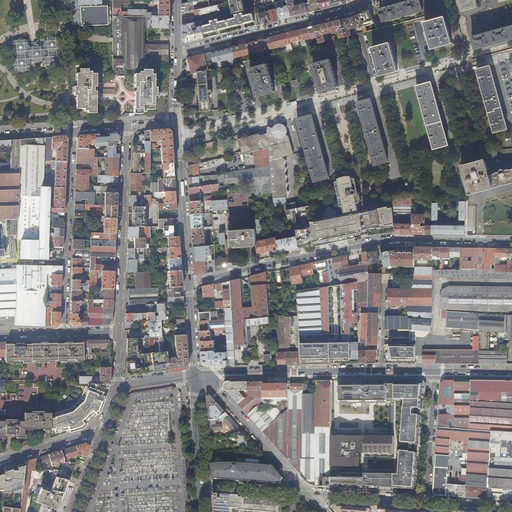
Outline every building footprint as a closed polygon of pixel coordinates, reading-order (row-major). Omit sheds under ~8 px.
[(71,0),(73,26),(80,25),(80,24),(81,24),(81,28),(109,26),(108,6),(102,7),(101,0),(71,0)] [(154,0),(154,5),(158,5),(158,13),(156,13),(155,12),(152,12),(151,13),(147,13),(147,11),(127,10),(127,12),(121,12),(121,5),(131,5),(131,2),(130,2),(129,0),(113,0),(114,1),(113,1),(113,16),(130,17),(144,17),(150,17),(169,17),(169,0),(154,0)] [(183,4),(183,13),(195,10),(195,5),(196,4),(197,3),(198,2),(198,3),(201,2),(201,0),(189,3),(183,4)] [(203,8),(210,7),(208,0),(202,0),(201,0),(201,2),(203,8)] [(230,0),(231,2),(232,8),(233,13),(244,10),(241,0),(230,0)] [(279,16),(279,19),(292,16),(289,6),(284,7),(283,4),(288,3),(287,0),(275,3),(277,9),(279,16)] [(292,16),(308,12),(306,3),(297,5),(294,5),(294,3),(293,0),(287,0),(288,3),(289,6),(292,16)] [(308,12),(323,9),(320,0),(304,0),(306,3),(308,12)] [(320,0),(323,9),(333,6),(331,0),(320,0)] [(427,16),(426,10),(423,11),(419,0),(413,0),(380,9),(381,13),(380,14),(381,16),(382,16),(385,27),(407,22),(427,16)] [(459,0),(460,5),(461,4),(463,12),(478,8),(477,2),(478,1),(477,0),(459,0)] [(183,13),(183,25),(193,23),(193,16),(200,14),(201,15),(220,10),(219,4),(210,7),(203,8),(195,10),(183,13)] [(256,9),(259,25),(269,22),(266,11),(258,13),(257,9),(256,9)] [(266,11),(269,22),(279,19),(279,16),(277,9),(266,11)] [(202,26),(204,33),(232,26),(255,21),(253,13),(244,16),(243,13),(243,12),(235,14),(236,18),(219,22),(218,19),(211,21),(211,24),(202,26)] [(365,25),(360,14),(352,17),(341,20),(346,37),(351,35),(350,29),(354,28),(356,27),(360,26),(361,28),(362,27),(364,32),(368,31),(365,25)] [(113,70),(144,70),(144,64),(144,55),(144,45),(144,29),(144,17),(130,17),(113,16),(113,38),(113,70)] [(150,29),(169,29),(169,17),(150,17),(150,21),(146,21),(146,29),(150,29)] [(452,43),(445,17),(425,23),(427,31),(429,38),(432,49),(452,43)] [(346,37),(341,20),(316,26),(320,43),(326,42),(324,34),(338,31),(340,38),(346,37)] [(377,29),(373,20),(369,22),(370,23),(365,25),(368,31),(377,29)] [(193,23),(183,25),(183,41),(186,43),(205,38),(204,33),(202,26),(198,27),(199,29),(194,30),(193,27),(196,27),(196,26),(195,22),(193,23)] [(511,25),(506,27),(472,37),(476,49),(482,47),(502,42),(511,39),(511,25)] [(320,43),(316,26),(309,28),(312,38),(312,39),(316,38),(317,44),(320,43)] [(312,38),(309,28),(301,29),(298,30),(302,46),(307,45),(306,39),(312,38)] [(302,46),(298,30),(289,33),(293,50),(297,49),(303,48),(302,46)] [(288,51),(293,50),(289,33),(268,38),(253,42),(255,52),(273,48),(273,49),(285,46),(285,45),(286,44),(288,51)] [(17,71),(21,71),(26,70),(29,70),(30,69),(30,62),(31,62),(32,61),(35,61),(36,62),(40,62),(41,60),(42,60),(44,60),(45,61),(46,61),(47,68),(48,69),(53,68),(60,68),(61,67),(61,56),(59,55),(59,53),(60,52),(60,39),(58,38),(46,39),(45,40),(46,48),(44,48),(43,47),(40,48),(39,46),(38,45),(37,43),(35,44),(34,44),(34,48),(31,48),(30,49),(29,49),(28,41),(27,40),(15,41),(14,42),(14,45),(15,55),(16,56),(16,57),(15,58),(16,70),(17,71)] [(245,55),(255,52),(253,42),(243,44),(245,55)] [(380,75),(398,71),(390,43),(373,47),(379,72),(380,75)] [(243,44),(233,47),(235,57),(245,55),(243,44)] [(144,55),(169,55),(169,45),(144,45),(144,55)] [(216,68),(231,64),(237,63),(235,57),(233,47),(212,52),(188,58),(192,74),(198,72),(208,71),(208,70),(216,68)] [(144,64),(169,64),(169,55),(144,55),(144,64)] [(333,88),(338,87),(335,75),(334,71),(330,59),(313,64),(321,92),(333,88)] [(270,72),(267,63),(259,66),(250,68),(258,96),(275,91),(270,72)] [(492,72),(490,65),(484,67),(477,69),(482,89),(488,110),(494,132),(507,128),(506,122),(505,119),(499,99),(498,96),(493,76),(492,72)] [(75,96),(75,109),(83,109),(83,111),(87,111),(87,114),(95,114),(96,92),(94,92),(94,88),(96,88),(96,75),(93,74),(93,72),(89,72),(89,71),(80,71),(80,74),(76,74),(75,87),(73,87),(74,96),(75,96)] [(134,111),(134,113),(134,114),(142,114),(142,112),(146,112),(146,110),(155,110),(155,97),(156,97),(157,88),(155,88),(155,76),(152,76),(152,71),(143,71),(143,73),(139,73),(139,75),(136,75),(135,88),(137,88),(137,93),(135,92),(135,109),(134,111)] [(198,72),(201,111),(210,111),(209,95),(212,95),(213,94),(213,91),(211,90),(209,90),(208,71),(198,72)] [(435,92),(432,82),(417,86),(424,114),(434,149),(449,144),(446,135),(445,131),(441,115),(440,112),(435,95),(435,92)] [(373,105),(371,98),(358,102),(364,124),(366,124),(370,123),(378,123),(374,108),(373,105)] [(315,125),(312,114),(305,116),(297,119),(303,140),(318,137),(316,128),(315,125)] [(366,124),(364,124),(367,138),(372,138),(370,123),(366,124)] [(379,128),(378,123),(370,123),(372,138),(367,138),(375,165),(388,161),(387,155),(386,152),(380,132),(379,128)] [(289,144),(291,143),(289,136),(286,135),(287,132),(287,129),(286,127),(284,125),(281,124),(279,124),(277,125),(275,126),(274,127),(273,129),(269,127),(268,129),(268,133),(260,135),(259,134),(239,139),(242,154),(255,151),(269,148),(289,144)] [(168,129),(150,130),(150,142),(153,142),(160,142),(161,149),(172,148),(172,143),(171,132),(168,129)] [(150,142),(150,130),(144,131),(144,134),(139,135),(140,139),(144,138),(145,141),(143,141),(143,144),(145,144),(145,150),(141,150),(141,146),(134,146),(133,172),(140,172),(141,157),(140,157),(140,153),(145,154),(145,172),(143,172),(143,173),(146,173),(151,173),(151,165),(151,163),(150,150),(150,144),(150,142)] [(77,138),(77,149),(88,149),(88,144),(91,145),(92,146),(95,146),(95,140),(95,135),(80,136),(77,138)] [(65,137),(64,137),(53,137),(52,138),(51,161),(54,161),(55,150),(57,150),(56,151),(55,161),(66,162),(67,139),(65,137)] [(318,137),(303,140),(310,165),(325,163),(321,148),(320,144),(318,137)] [(51,161),(52,138),(38,139),(38,147),(44,147),(44,161),(51,161)] [(38,147),(38,139),(11,140),(11,145),(11,153),(11,158),(11,160),(10,164),(10,171),(0,171),(0,220),(8,220),(8,235),(17,235),(19,196),(40,196),(40,187),(44,187),(44,185),(44,161),(44,147),(38,147)] [(11,145),(11,140),(0,141),(0,152),(11,153),(11,145)] [(95,146),(95,150),(94,158),(98,158),(105,158),(118,158),(119,141),(114,141),(95,140),(95,146)] [(214,147),(215,154),(221,153),(219,140),(202,144),(203,149),(214,147)] [(291,151),(289,144),(269,148),(271,166),(273,193),(273,198),(286,197),(288,197),(290,191),(287,189),(287,182),(289,176),(286,174),(285,166),(287,161),(285,159),(283,158),(294,154),(293,150),(291,151)] [(173,163),(172,148),(161,149),(162,164),(163,164),(173,163)] [(255,151),(257,168),(271,166),(269,148),(255,151)] [(76,170),(76,175),(88,175),(97,176),(98,161),(98,158),(94,158),(95,150),(88,149),(77,149),(76,164),(91,164),(90,171),(76,170)] [(118,177),(119,158),(118,158),(105,158),(105,161),(100,161),(99,176),(114,176),(118,177)] [(218,164),(217,159),(201,162),(202,168),(218,164)] [(511,169),(504,171),(503,170),(502,169),(501,169),(500,170),(500,172),(489,175),(484,160),(464,166),(471,193),(511,181),(511,169)] [(65,188),(66,162),(55,161),(54,161),(51,161),(44,161),(44,165),(46,165),(46,163),(51,163),(51,166),(55,166),(55,188),(65,188)] [(10,164),(0,163),(0,171),(10,171),(10,164)] [(175,179),(173,163),(163,164),(164,179),(175,179)] [(194,164),(188,166),(190,188),(200,187),(203,186),(220,184),(223,183),(224,183),(227,183),(251,185),(262,185),(263,194),(273,193),(271,166),(257,168),(225,173),(225,175),(200,176),(199,163),(198,164),(194,164)] [(325,163),(310,165),(315,181),(329,177),(327,168),(326,164),(325,163)] [(142,173),(130,174),(130,184),(141,185),(142,185),(142,179),(145,180),(145,176),(142,176),(142,173)] [(76,175),(75,192),(88,192),(88,175),(76,175)] [(339,180),(338,180),(339,183),(340,197),(341,203),(357,202),(355,193),(357,193),(355,185),(356,185),(355,177),(352,178),(351,175),(347,175),(344,176),(341,177),(339,178),(339,180)] [(164,179),(158,180),(158,183),(158,192),(176,192),(175,179),(164,179)] [(165,203),(176,203),(176,192),(158,192),(158,183),(151,183),(151,185),(151,189),(151,193),(155,192),(155,198),(165,197),(165,203)] [(141,185),(130,184),(130,192),(141,193),(141,185)] [(262,185),(251,185),(252,195),(263,194),(262,185)] [(48,260),(48,256),(48,247),(48,244),(48,236),(49,222),(49,218),(49,214),(49,212),(49,207),(50,188),(44,187),(40,187),(40,196),(19,196),(17,235),(17,239),(21,240),(20,259),(28,259),(28,258),(32,259),(33,259),(37,259),(48,260)] [(200,187),(190,188),(191,194),(191,201),(203,201),(207,200),(209,200),(209,197),(209,196),(201,197),(201,196),(202,196),(202,194),(201,195),(200,187)] [(64,213),(65,188),(55,188),(54,188),(54,198),(52,198),(52,200),(54,200),(53,207),(49,207),(49,212),(57,213),(60,213),(64,213)] [(75,192),(75,205),(100,205),(117,206),(118,193),(105,193),(105,202),(94,202),(94,193),(93,192),(88,192),(75,192)] [(141,196),(130,196),(129,206),(132,206),(137,206),(137,204),(139,204),(139,200),(144,200),(144,196),(141,196)] [(286,197),(273,198),(274,206),(285,204),(286,204),(286,197)] [(393,199),(393,207),(395,223),(395,224),(396,234),(400,234),(412,234),(412,223),(399,223),(399,221),(402,221),(402,214),(408,214),(408,212),(412,212),(412,197),(393,199)] [(212,200),(212,206),(212,210),(229,209),(228,200),(212,200)] [(203,201),(191,201),(192,214),(203,213),(203,206),(204,206),(204,203),(203,203),(203,201)] [(285,204),(288,220),(294,219),(293,213),(299,212),(301,211),(302,213),(301,213),(304,228),(296,230),(298,236),(299,245),(303,244),(303,241),(306,240),(307,242),(305,242),(306,247),(313,245),(311,222),(310,206),(297,208),(295,202),(290,203),(286,204),(285,204)] [(359,212),(357,202),(341,203),(342,206),(343,206),(345,211),(347,211),(347,214),(343,215),(342,214),(341,214),(341,215),(328,218),(328,216),(323,217),(323,219),(311,222),(313,245),(313,247),(321,245),(319,238),(327,237),(328,242),(341,240),(341,241),(355,239),(355,234),(361,232),(361,230),(363,229),(363,225),(366,224),(367,229),(376,227),(377,228),(381,228),(382,226),(395,224),(395,223),(393,207),(382,209),(382,207),(368,210),(368,212),(364,213),(364,218),(362,218),(362,215),(361,216),(360,212),(359,212)] [(74,213),(73,240),(85,240),(91,241),(91,233),(99,233),(100,218),(100,216),(100,208),(100,205),(75,205),(75,210),(86,210),(86,214),(74,213)] [(100,216),(100,218),(104,218),(117,219),(117,206),(100,205),(100,208),(105,208),(105,216),(100,216)] [(137,206),(132,206),(132,227),(138,227),(145,227),(146,227),(147,207),(146,207),(146,206),(144,206),(144,207),(137,206)] [(203,213),(192,214),(193,228),(205,227),(204,217),(205,217),(205,213),(203,213)] [(412,234),(425,234),(425,226),(421,226),(421,222),(424,223),(424,224),(425,224),(425,221),(426,214),(412,214),(412,223),(412,234)] [(117,219),(104,218),(104,233),(116,234),(117,219)] [(54,237),(63,237),(64,222),(49,222),(48,236),(51,237),(52,231),(54,231),(54,237)] [(432,235),(465,235),(465,224),(433,224),(433,226),(432,235)] [(162,237),(166,237),(174,237),(173,226),(158,226),(158,229),(163,228),(163,236),(162,237)] [(205,227),(193,228),(194,246),(206,246),(206,242),(207,242),(207,240),(206,240),(205,233),(207,233),(206,232),(205,232),(205,229),(214,229),(213,226),(205,227)] [(132,227),(129,227),(128,236),(128,238),(134,238),(138,238),(138,227),(132,227)] [(216,268),(216,271),(220,270),(226,269),(233,268),(233,266),(232,261),(231,248),(231,243),(231,239),(226,240),(225,229),(225,228),(223,228),(223,229),(222,229),(222,233),(220,233),(221,244),(226,244),(227,257),(219,257),(219,260),(215,260),(216,268)] [(230,231),(231,239),(231,243),(231,248),(257,245),(256,230),(256,229),(230,231)] [(262,229),(256,230),(257,245),(258,253),(277,249),(277,240),(277,238),(261,241),(261,240),(262,229)] [(91,241),(90,250),(90,257),(95,257),(111,258),(115,258),(116,234),(104,233),(100,233),(99,233),(91,233),(91,241)] [(54,247),(63,247),(63,237),(54,237),(51,237),(48,236),(48,244),(54,245),(54,247)] [(298,236),(277,240),(277,249),(278,252),(300,247),(299,245),(298,236)] [(168,248),(180,247),(179,237),(174,237),(166,237),(166,239),(168,239),(168,248)] [(138,238),(134,238),(134,248),(144,248),(148,248),(148,238),(145,238),(141,238),(140,238),(138,238)] [(73,240),(73,249),(84,250),(85,240),(73,240)] [(168,258),(181,258),(180,256),(180,247),(168,248),(158,248),(159,250),(163,250),(163,253),(168,253),(168,257),(166,257),(166,258),(168,258)] [(433,247),(415,247),(415,250),(415,255),(415,259),(433,260),(433,255),(433,247)] [(450,247),(440,247),(440,255),(440,257),(442,257),(447,257),(447,263),(450,263),(450,256),(450,247)] [(460,247),(450,247),(450,256),(460,256),(460,247)] [(134,248),(128,249),(127,260),(135,259),(134,253),(144,253),(144,256),(139,256),(139,257),(137,257),(137,259),(145,259),(144,254),(144,248),(134,248)] [(483,248),(475,248),(475,269),(485,270),(485,248),(483,248)] [(495,248),(485,248),(485,270),(488,270),(488,271),(495,272),(495,248)] [(508,264),(508,248),(495,248),(495,272),(499,272),(499,264),(508,264)] [(75,259),(81,259),(86,259),(90,259),(90,257),(90,250),(84,250),(73,249),(75,250),(75,259)] [(392,265),(390,250),(381,253),(384,266),(392,265)] [(393,250),(390,250),(392,265),(392,267),(414,267),(415,259),(415,255),(415,250),(393,250)] [(359,263),(360,265),(368,264),(367,253),(367,252),(367,251),(362,252),(363,262),(359,263)] [(367,253),(368,264),(368,265),(380,262),(377,251),(367,253)] [(347,255),(341,257),(343,268),(340,269),(342,284),(358,281),(369,281),(369,274),(368,265),(368,264),(360,265),(349,267),(347,255)] [(90,268),(90,270),(97,271),(102,271),(115,271),(115,266),(95,265),(95,257),(90,257),(90,259),(90,262),(90,268)] [(328,259),(316,262),(318,272),(328,269),(328,271),(331,286),(341,284),(342,284),(340,269),(343,268),(341,257),(328,259)] [(169,271),(181,271),(181,258),(168,258),(169,265),(167,265),(167,266),(169,266),(169,271)] [(73,259),(72,267),(81,268),(81,259),(75,259),(73,259)] [(135,259),(127,260),(127,272),(136,272),(137,272),(138,261),(140,261),(140,262),(145,262),(145,259),(137,259),(135,259)] [(207,261),(195,261),(196,274),(199,275),(216,272),(216,271),(216,268),(211,269),(207,269),(207,266),(209,266),(209,265),(207,265),(207,261)] [(299,267),(290,269),(293,284),(303,282),(301,276),(314,274),(313,269),(315,269),(314,263),(299,266),(299,267)] [(0,317),(15,317),(15,325),(17,325),(17,324),(21,324),(21,325),(28,326),(28,324),(32,325),(32,326),(39,326),(39,325),(44,325),(44,326),(46,326),(46,312),(46,310),(46,304),(46,302),(47,274),(51,274),(62,275),(62,266),(47,266),(42,266),(42,267),(39,267),(39,266),(32,266),(32,267),(28,267),(28,266),(22,265),(21,266),(17,266),(16,269),(0,269),(0,317)] [(432,274),(432,278),(485,279),(511,279),(511,272),(507,272),(499,272),(495,272),(488,271),(488,270),(485,270),(475,269),(470,269),(452,270),(450,270),(442,270),(440,270),(432,270),(432,274)] [(114,289),(115,271),(102,271),(101,289),(114,289)] [(169,271),(169,287),(179,287),(183,287),(181,271),(169,271)] [(320,283),(321,287),(329,286),(331,286),(328,271),(322,272),(324,282),(320,283)] [(137,272),(136,272),(137,288),(150,288),(150,272),(137,272)] [(230,281),(232,308),(233,325),(234,345),(235,348),(244,348),(243,324),(247,324),(247,319),(269,317),(266,272),(251,276),(251,279),(253,307),(242,308),(241,280),(241,279),(230,281)] [(51,286),(61,286),(62,275),(51,274),(51,278),(50,278),(50,279),(51,279),(51,286)] [(369,274),(369,281),(368,307),(368,313),(378,313),(379,313),(379,306),(381,306),(382,274),(369,274)] [(251,279),(241,280),(242,308),(253,307),(251,279)] [(407,289),(432,290),(432,279),(408,279),(407,289)] [(89,291),(89,288),(89,281),(81,280),(72,280),(71,290),(81,290),(89,291)] [(224,301),(225,308),(232,308),(230,281),(223,283),(224,294),(224,299),(224,301)] [(358,281),(341,284),(342,342),(334,343),(335,360),(359,360),(359,350),(359,342),(351,342),(350,323),(358,323),(358,311),(353,311),(353,289),(358,289),(358,281)] [(369,281),(358,281),(358,289),(358,309),(362,309),(363,308),(366,308),(366,313),(362,313),(361,342),(366,343),(366,348),(364,348),(364,350),(359,350),(359,360),(359,363),(367,363),(367,350),(367,344),(368,313),(368,307),(369,281)] [(214,285),(203,287),(204,296),(215,295),(214,285)] [(321,287),(297,291),(299,334),(301,352),(301,364),(330,364),(330,335),(329,286),(321,287)] [(511,286),(449,286),(442,290),(441,308),(443,309),(447,311),(480,313),(499,314),(505,315),(511,315),(511,286)] [(158,299),(129,300),(128,305),(142,305),(149,304),(155,304),(165,304),(184,303),(183,296),(179,297),(179,287),(169,287),(166,287),(167,292),(168,292),(168,299),(158,300),(158,299)] [(96,299),(114,300),(114,289),(101,289),(100,288),(100,293),(103,293),(103,294),(104,294),(104,295),(100,295),(100,297),(96,297),(96,299)] [(408,305),(407,289),(388,289),(388,305),(408,305)] [(422,306),(432,306),(432,297),(432,290),(407,289),(408,305),(422,306)] [(71,290),(71,301),(81,302),(84,302),(84,299),(81,299),(81,298),(82,298),(82,294),(81,294),(81,290),(71,290)] [(280,291),(276,291),(278,324),(284,324),(284,317),(283,303),(282,291),(280,291)] [(51,302),(61,302),(61,294),(53,294),(53,297),(51,297),(51,298),(53,298),(53,300),(51,300),(51,302)] [(103,308),(113,308),(114,300),(96,299),(94,299),(93,303),(98,303),(99,302),(103,303),(103,305),(101,305),(101,308),(103,308)] [(71,301),(70,313),(77,314),(78,314),(78,311),(79,311),(79,308),(78,308),(78,306),(81,306),(81,303),(81,302),(71,301)] [(46,310),(46,312),(49,312),(52,312),(60,312),(61,302),(51,302),(46,302),(46,304),(49,304),(50,304),(50,307),(48,307),(48,308),(50,308),(50,310),(46,310)] [(87,325),(108,325),(113,320),(113,308),(103,308),(101,308),(101,305),(103,305),(103,303),(99,302),(98,303),(93,303),(88,303),(88,311),(87,325)] [(165,304),(155,304),(155,312),(159,312),(165,312),(165,304)] [(413,318),(422,319),(422,306),(408,305),(408,310),(408,316),(408,318),(413,318)] [(431,320),(432,310),(432,306),(422,306),(422,319),(431,320)] [(232,308),(225,308),(225,319),(226,326),(226,329),(226,337),(226,339),(227,343),(227,345),(234,345),(233,325),(232,308)] [(80,326),(87,325),(88,311),(83,311),(83,314),(80,313),(80,314),(80,320),(80,326)] [(480,313),(447,311),(447,317),(446,328),(474,330),(479,330),(480,313)] [(52,312),(51,326),(57,326),(60,323),(60,312),(52,312)] [(144,313),(125,313),(125,322),(134,322),(138,321),(138,320),(142,319),(142,318),(147,317),(148,321),(149,321),(155,320),(156,320),(155,316),(155,312),(150,313),(144,313)] [(156,320),(161,320),(166,320),(165,314),(169,314),(169,312),(165,312),(159,312),(159,316),(155,316),(156,320)] [(216,312),(199,313),(200,321),(208,320),(217,320),(216,312)] [(73,326),(80,326),(80,320),(79,320),(79,318),(78,317),(77,317),(77,314),(70,313),(70,323),(73,326)] [(367,344),(378,345),(378,313),(368,313),(367,344)] [(504,322),(505,315),(499,314),(480,313),(479,330),(479,331),(488,332),(498,332),(504,333),(504,322)] [(412,329),(413,318),(408,318),(408,316),(388,316),(386,318),(385,329),(412,329)] [(247,319),(247,324),(247,326),(270,323),(269,317),(247,319)] [(284,324),(286,349),(286,353),(287,365),(298,365),(301,364),(301,352),(299,334),(295,334),(296,348),(297,348),(298,349),(299,349),(299,351),(290,351),(288,317),(284,317),(284,324)] [(430,331),(431,320),(422,319),(413,318),(412,329),(412,330),(430,331)] [(225,319),(217,320),(208,320),(209,331),(223,330),(226,329),(226,326),(225,319)] [(147,328),(147,329),(155,329),(155,320),(149,321),(149,328),(147,328)] [(155,320),(155,329),(164,328),(164,327),(162,327),(161,320),(156,320),(155,320)] [(208,320),(200,321),(200,329),(200,331),(209,331),(208,320)] [(284,324),(278,324),(279,349),(286,349),(284,324)] [(164,328),(155,329),(156,337),(158,337),(162,336),(162,329),(164,329),(164,328)] [(155,329),(147,329),(147,330),(149,330),(149,337),(156,337),(155,329)] [(209,331),(200,331),(201,341),(215,340),(226,339),(226,337),(219,337),(219,334),(223,333),(223,330),(209,331)] [(479,364),(507,364),(507,351),(488,351),(488,332),(479,331),(479,337),(479,350),(479,364)] [(176,351),(187,351),(186,335),(175,336),(175,343),(175,344),(174,344),(174,346),(176,346),(176,351)] [(136,337),(127,338),(126,355),(150,353),(159,353),(159,352),(156,352),(137,353),(136,337)] [(107,348),(106,340),(83,340),(83,343),(84,360),(91,360),(91,359),(92,359),(94,358),(94,357),(94,355),(94,353),(92,353),(91,353),(91,348),(107,348)] [(215,340),(201,341),(201,343),(202,351),(215,350),(216,350),(215,340)] [(84,361),(84,360),(83,343),(76,343),(58,344),(57,343),(52,343),(31,343),(31,344),(13,344),(6,344),(5,357),(5,360),(5,361),(14,361),(31,360),(31,361),(32,361),(53,360),(57,360),(57,361),(75,360),(75,361),(84,361)] [(383,345),(384,363),(416,362),(415,344),(383,345)] [(235,366),(234,345),(227,345),(227,346),(227,348),(227,352),(228,366),(235,366)] [(479,364),(479,350),(424,349),(422,352),(422,363),(479,364)] [(215,350),(202,351),(203,364),(206,366),(228,366),(227,352),(218,352),(217,353),(215,350)] [(367,363),(376,363),(376,350),(367,350),(367,363)] [(168,358),(170,370),(186,367),(188,364),(187,351),(176,351),(177,357),(168,358)] [(150,353),(153,372),(170,370),(168,358),(167,355),(167,352),(164,352),(159,353),(150,353)] [(150,353),(126,355),(126,372),(129,375),(153,372),(150,353)] [(287,365),(286,353),(278,354),(279,365),(287,365)] [(248,358),(249,366),(259,365),(258,360),(251,360),(251,358),(255,358),(254,355),(248,355),(248,358)] [(265,364),(273,363),(272,355),(264,355),(265,364)] [(87,383),(110,383),(111,367),(100,368),(100,376),(80,376),(80,384),(86,383),(86,381),(87,381),(87,383)] [(316,428),(331,428),(332,395),(332,381),(316,381),(316,391),(316,395),(316,422),(316,426),(316,428)] [(394,381),(339,381),(339,404),(387,404),(387,402),(394,402),(394,400),(394,381)] [(404,381),(394,381),(394,400),(404,400),(404,381)] [(424,381),(404,381),(404,400),(403,402),(404,402),(403,408),(412,408),(421,409),(422,400),(425,401),(426,384),(424,381)] [(470,390),(470,381),(444,381),(442,384),(440,405),(454,405),(454,416),(439,415),(438,428),(470,430),(470,415),(470,402),(470,401),(470,400),(470,390)] [(511,393),(511,381),(487,382),(470,381),(470,390),(511,393)] [(228,392),(238,404),(248,396),(248,393),(246,393),(246,395),(244,397),(240,393),(241,391),(246,391),(248,391),(248,382),(227,383),(225,389),(228,392)] [(264,382),(248,382),(248,391),(258,391),(262,391),(264,391),(264,385),(264,382)] [(110,383),(87,383),(82,399),(71,409),(55,413),(55,414),(51,414),(51,429),(63,429),(63,430),(68,429),(69,429),(70,432),(83,428),(86,425),(83,423),(94,412),(97,415),(100,412),(106,397),(102,395),(103,393),(105,388),(108,389),(109,386),(110,383)] [(274,422),(263,432),(271,441),(289,462),(294,468),(300,475),(302,477),(302,466),(303,434),(302,434),(302,414),(303,395),(303,391),(303,384),(288,385),(288,399),(288,404),(288,410),(283,415),(274,422)] [(264,399),(260,403),(263,406),(265,404),(265,400),(288,399),(288,385),(264,385),(264,391),(264,399)] [(511,403),(511,393),(470,390),(470,400),(511,403)] [(248,393),(248,396),(251,396),(264,399),(264,391),(262,391),(258,391),(248,391),(248,393)] [(220,418),(226,413),(211,395),(207,396),(208,410),(208,420),(214,420),(216,420),(216,419),(216,418),(216,416),(218,416),(220,419),(220,418)] [(302,434),(303,434),(316,434),(316,428),(316,426),(316,422),(316,395),(307,395),(303,395),(302,414),(302,434)] [(248,396),(238,404),(240,406),(247,414),(260,403),(264,399),(251,396),(248,396)] [(511,418),(511,403),(470,400),(470,401),(506,403),(506,404),(470,402),(470,415),(511,418)] [(260,403),(247,414),(255,423),(263,432),(274,422),(263,409),(264,408),(263,406),(260,403)] [(277,408),(283,415),(288,410),(288,404),(277,404),(277,408)] [(454,405),(440,405),(439,415),(454,416),(454,405)] [(263,409),(274,422),(283,415),(277,408),(264,408),(263,409)] [(412,408),(403,408),(401,443),(409,443),(409,445),(418,445),(420,416),(412,415),(412,408)] [(0,437),(24,438),(24,429),(51,429),(51,414),(51,413),(25,413),(25,422),(0,421),(0,437)] [(230,417),(226,413),(220,418),(222,420),(225,421),(230,417)] [(491,432),(511,433),(511,426),(511,418),(470,415),(470,430),(491,432)] [(238,426),(230,417),(225,421),(233,431),(238,426)] [(302,466),(302,477),(306,482),(308,483),(311,485),(315,486),(317,487),(330,488),(331,478),(331,467),(331,436),(331,428),(316,428),(316,434),(303,434),(302,466)] [(435,495),(486,499),(489,469),(489,464),(490,457),(491,432),(470,430),(438,428),(433,492),(435,495)] [(511,458),(511,432),(511,433),(491,432),(490,457),(493,457),(510,458),(511,458)] [(394,437),(331,436),(331,467),(360,467),(360,453),(394,454),(394,437)] [(78,456),(78,455),(86,457),(89,449),(85,444),(62,451),(64,460),(69,458),(70,459),(71,459),(71,458),(78,456)] [(64,460),(62,451),(49,455),(51,463),(52,467),(55,466),(56,464),(56,463),(60,461),(61,463),(62,463),(65,462),(65,460),(64,460)] [(331,478),(330,488),(393,492),(393,486),(398,487),(409,488),(409,490),(414,490),(417,454),(409,453),(409,452),(400,452),(399,475),(371,475),(371,472),(366,472),(366,475),(364,475),(364,479),(331,478)] [(51,463),(49,455),(40,457),(42,465),(51,463)] [(32,470),(34,459),(27,461),(20,511),(25,511),(28,492),(28,485),(29,477),(30,472),(32,472),(32,470)] [(76,460),(74,465),(72,471),(73,471),(80,472),(83,463),(76,460)] [(494,469),(511,470),(511,461),(493,460),(493,465),(494,465),(494,469)] [(66,465),(65,462),(62,463),(61,468),(61,471),(67,471),(72,471),(74,465),(66,465)] [(211,463),(212,470),(212,476),(215,479),(268,483),(281,484),(283,479),(272,465),(260,464),(237,463),(229,462),(222,463),(217,463),(211,463)] [(15,466),(15,465),(4,468),(4,473),(4,477),(14,478),(14,466),(15,466)] [(489,469),(486,499),(511,500),(511,470),(494,469),(489,469)] [(57,511),(61,503),(65,492),(69,482),(69,481),(62,478),(62,479),(57,477),(50,493),(42,490),(42,489),(41,489),(36,502),(43,505),(40,511),(57,511)] [(230,511),(231,510),(232,497),(232,495),(216,494),(216,499),(215,501),(214,501),(214,511),(230,511)] [(236,497),(232,497),(231,510),(263,511),(278,511),(279,499),(263,497),(263,499),(259,499),(242,498),(236,497)]
